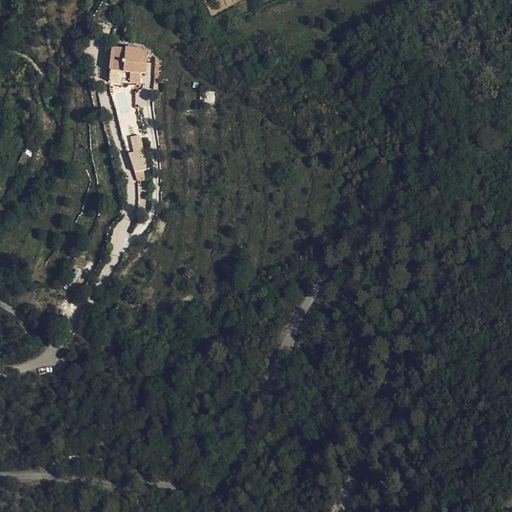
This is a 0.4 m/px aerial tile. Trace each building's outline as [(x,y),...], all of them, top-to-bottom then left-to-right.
[(128,47),(115,46),(114,68),(113,78),(126,79),(126,68),(128,47)] [(128,47),(126,68),(126,79),(142,79),(143,69),(148,69),(150,51),(145,50),(145,48),(128,47)] [(215,103),(215,91),(204,91),(205,103),(215,103)] [(142,134),(131,136),(133,151),(130,152),(132,171),(146,169),(142,134)] [(136,180),(145,179),(144,171),(135,172),(136,180)]
